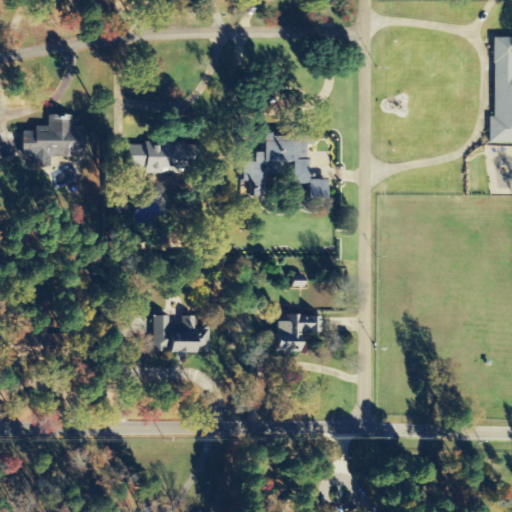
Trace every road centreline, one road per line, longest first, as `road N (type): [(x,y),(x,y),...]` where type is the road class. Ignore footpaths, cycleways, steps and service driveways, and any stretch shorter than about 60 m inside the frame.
road 1 (residential): [(511,432),(0,427)]
road 2 (residential): [(358,427),(359,0)]
road 3 (residential): [(359,29),(131,33),(0,54)]
